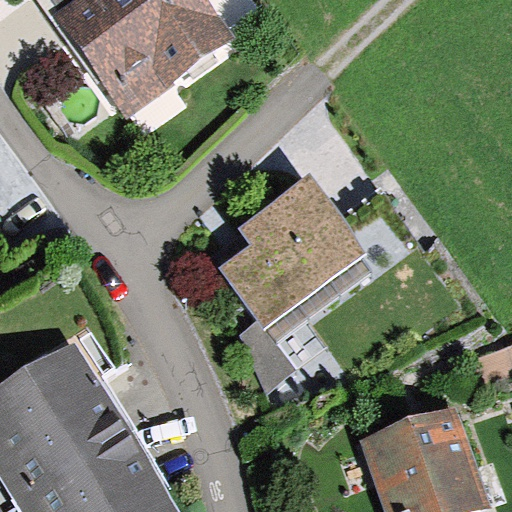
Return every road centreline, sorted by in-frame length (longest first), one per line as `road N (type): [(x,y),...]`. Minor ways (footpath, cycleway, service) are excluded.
road 1 (residential): [(230,511),(185,381),(114,245)]
road 2 (residential): [(114,245),(232,161),(323,75)]
road 3 (residential): [(114,245),(0,108)]
